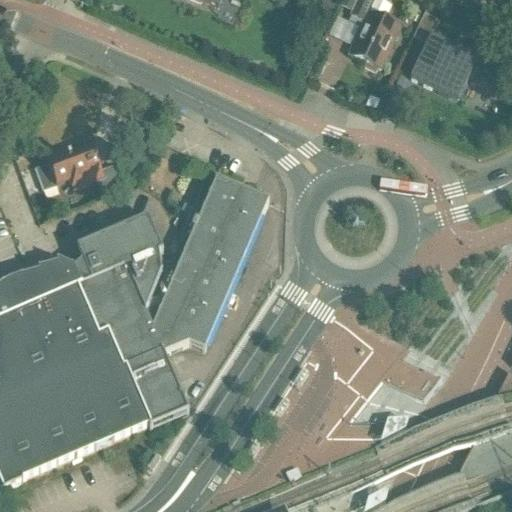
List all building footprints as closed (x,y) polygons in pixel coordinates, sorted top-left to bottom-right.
[(185,0),(200,7),(202,2),(219,9),(222,0),(185,0)] [(349,59),(366,66),(364,70),(376,76),(378,72),(380,73),(399,32),(383,24),(385,21),(369,15),(376,0),(343,0),(339,9),(352,15),(350,18),(353,19),(350,24),(359,28),(361,23),(365,25),(349,59)] [(458,105),(478,63),(430,41),(439,23),(424,16),(412,42),(426,48),(410,83),(458,105)] [(45,162),(48,171),(35,176),(44,198),(59,192),(61,197),(71,193),(71,195),(86,190),(95,187),(98,185),(104,202),(124,194),(116,169),(101,175),(93,153),(68,162),(65,154),(45,162)] [(268,206),(216,184),(215,186),(206,182),(167,273),(143,329),(189,349),(204,356),(268,206)] [(143,329),(167,273),(159,277),(139,232),(88,254),(101,283),(81,292),(73,273),(58,267),(56,268),(57,271),(40,276),(40,275),(38,276),(39,279),(22,284),(21,283),(20,284),(21,287),(4,294),(2,291),(1,292),(0,293),(0,484),(5,496),(23,488),(22,485),(148,431),(125,376),(164,360),(189,349),(143,329)] [(342,318),(279,397),(337,444),(350,427),(384,384),(423,403),(431,392),(440,382),(401,363),(342,318)] [(164,360),(125,376),(148,431),(150,435),(189,418),(164,360)] [(407,427),(387,428),(391,438),(393,443),(403,440),(405,439),(407,433),(410,427),(407,427)] [(387,500),(367,508),(365,511),(383,511),(384,511),(385,506),(387,500)]
